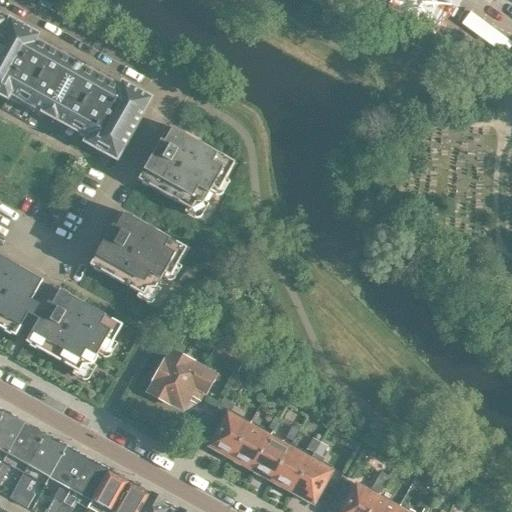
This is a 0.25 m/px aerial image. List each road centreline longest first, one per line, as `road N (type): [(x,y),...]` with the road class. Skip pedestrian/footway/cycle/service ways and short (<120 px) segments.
road 1 (residential): [(12,237),(68,267),(170,86),(18,0)]
road 2 (tertiary): [(228,511),(90,438)]
road 3 (residential): [(90,438),(166,306)]
